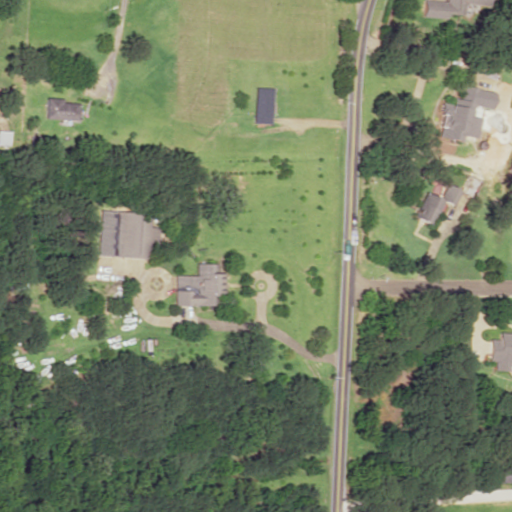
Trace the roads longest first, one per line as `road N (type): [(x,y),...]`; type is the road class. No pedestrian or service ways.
road 1 (tertiary): [(364,0),(335,511)]
road 2 (residential): [(345,285),(511,287)]
